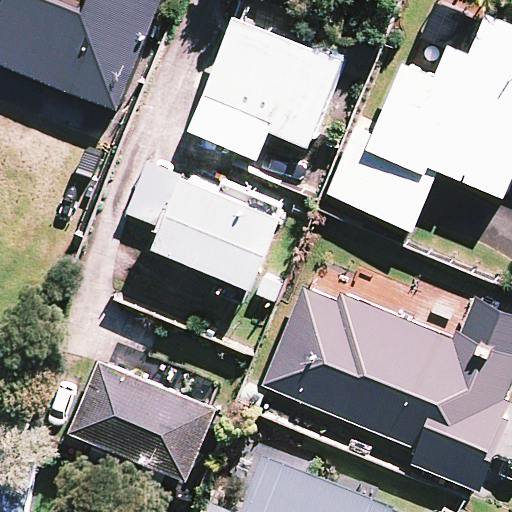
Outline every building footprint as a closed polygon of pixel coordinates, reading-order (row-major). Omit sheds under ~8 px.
[(7,0),(0,18),(0,48),(122,97),(161,0),(7,0)] [(355,49),(245,5),(197,122),(268,151),(279,124),(318,140),(355,49)] [(511,14),(493,7),(477,46),(456,38),(443,68),(411,55),(381,129),(362,121),(334,187),(423,223),(449,161),(511,186),(511,14)] [(99,132),(78,126),(61,183),(82,190),(99,132)] [(295,205),(194,165),(165,237),(266,277),(295,205)] [(309,280),(269,380),(420,441),(414,456),(484,484),(499,446),(494,444),(511,399),(511,393),(509,392),(511,383),(511,343),(462,323),(459,333),(346,287),(344,294),(309,280)] [(0,349),(14,320),(0,313),(0,349)] [(224,403),(106,355),(77,424),(195,472),(224,403)] [(28,511),(38,460),(2,453),(0,464),(0,511),(28,511)] [(373,511),(263,468),(245,511),(373,511)]
